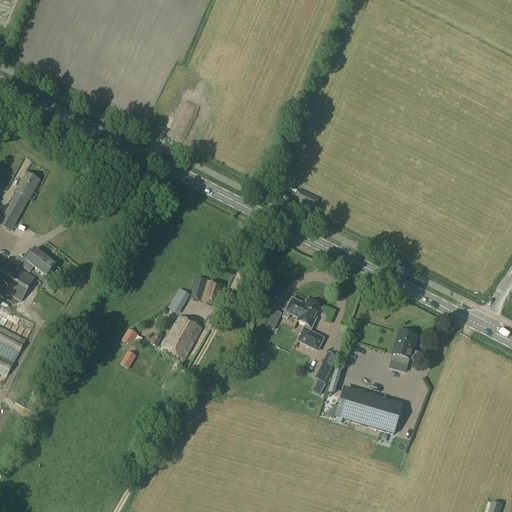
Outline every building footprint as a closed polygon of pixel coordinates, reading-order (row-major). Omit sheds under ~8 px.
[(181,124),(193,93),(181,89),(170,119),(181,124)] [(189,141),(192,137),(185,132),(182,136),(189,141)] [(16,194),(0,222),(0,226),(11,233),(29,200),(29,201),(39,182),(26,175),(16,193),(16,194)] [(300,192),(293,202),(313,211),(318,201),(300,192)] [(22,261),(19,265),(21,267),(21,268),(29,275),(35,269),(46,278),(53,268),(34,252),(25,263),(22,261)] [(0,259),(0,290),(22,302),(35,279),(0,259)] [(196,278),(189,301),(219,310),(225,288),(196,278)] [(179,294),(172,305),(181,311),(187,300),(179,294)] [(285,314),(283,319),(288,322),(291,317),(297,320),(296,323),(305,328),(297,344),(316,353),(322,341),(308,334),(320,310),(306,303),(303,308),(291,302),(285,314)] [(240,313),(236,321),(245,325),(248,317),(240,313)] [(275,313),(266,330),(274,333),(282,316),(275,313)] [(179,319),(161,350),(183,362),(201,331),(179,319)] [(0,330),(0,348),(17,357),(25,343),(0,330)] [(128,332),(121,343),(128,348),(135,336),(128,332)] [(408,353),(412,338),(397,334),(390,357),(391,357),(389,363),(404,367),(405,361),(412,363),(415,355),(408,353)] [(157,335),(150,346),(156,349),(162,338),(157,335)] [(127,356),(121,366),(129,371),(135,360),(127,356)] [(0,357),(0,375),(6,379),(13,364),(0,357)] [(327,357),(315,382),(325,386),(337,362),(327,357)] [(400,409),(343,392),(335,420),(392,436),(400,409)] [(396,432),(393,443),(404,446),(407,435),(396,432)]
